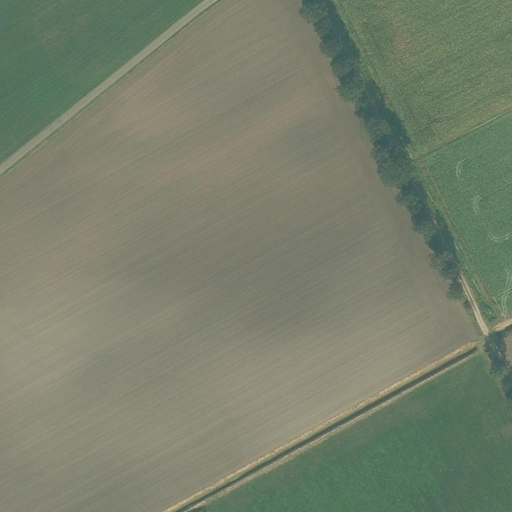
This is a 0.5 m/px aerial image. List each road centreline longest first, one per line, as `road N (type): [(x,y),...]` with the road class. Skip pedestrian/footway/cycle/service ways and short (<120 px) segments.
road 1 (track): [(511,377),(315,0)]
road 2 (unclassified): [(0,168),(208,0)]
